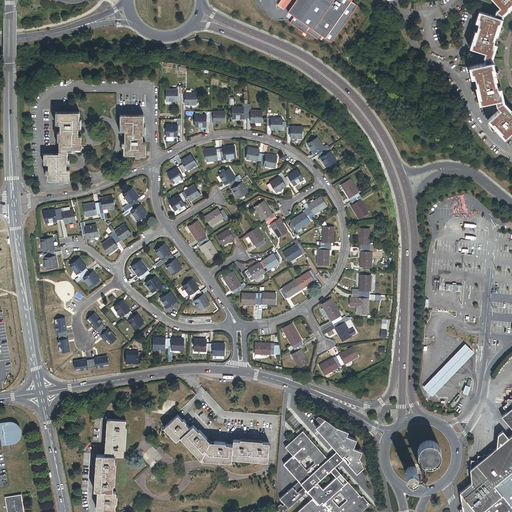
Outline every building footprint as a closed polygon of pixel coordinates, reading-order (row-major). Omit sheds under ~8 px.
[(282,0),(279,6),(285,10),(292,0),(282,0)] [(297,0),(289,13),(295,17),(291,24),(306,34),(307,32),(319,40),(321,36),(332,43),(358,5),(353,1),(353,0),(297,0)] [(511,0),(492,0),(500,8),(496,11),(495,16),(502,18),(504,14),(510,9),(509,8),(511,4),(511,0)] [(502,18),(495,16),(480,11),(478,18),(480,19),(478,23),(479,23),(478,27),(479,27),(478,32),(476,37),(474,43),(473,42),(471,48),(485,53),(484,58),(485,63),(492,62),(491,58),(495,48),(493,48),(495,43),(494,43),(495,39),(493,39),(498,24),(500,24),(502,18)] [(493,67),(492,62),(485,63),(470,66),(472,74),(473,73),(474,78),(475,77),(476,81),(477,81),(478,85),(480,91),(481,97),(480,98),(481,104),(495,100),(503,99),(501,92),(500,92),(499,88),(498,88),(497,84),(496,84),(492,68),(493,67)] [(167,90),(167,101),(181,101),(181,93),(181,90),(181,86),(178,86),(177,90),(167,90)] [(196,105),(196,93),(185,93),(185,90),(181,90),(181,93),(181,101),(185,101),(185,105),(196,105)] [(503,102),(503,99),(495,100),(497,105),(500,109),(489,119),(493,124),(494,123),(498,128),(503,132),(501,133),(506,138),(511,132),(511,114),(510,112),(511,111),(503,102)] [(243,108),(233,108),(233,112),(233,114),(233,119),(248,119),(248,105),(243,105),(243,108)] [(251,105),(248,105),(248,119),(251,119),(251,122),(262,122),(262,111),(251,111),(251,105)] [(199,115),(195,115),(195,126),(206,126),(206,123),(210,123),(210,111),(206,111),(206,115),(199,115)] [(214,111),(210,111),(210,123),(225,123),(225,112),(214,111)] [(61,152),(66,152),(68,152),(68,149),(81,148),(81,136),(79,136),(79,128),(78,112),(58,112),(58,120),(59,120),(59,124),(61,124),(61,133),(61,152)] [(271,114),(267,114),(267,126),(271,126),(271,129),(282,129),(282,123),(282,119),(271,118),(271,114)] [(125,131),(125,140),(127,140),(127,143),(125,143),(125,155),(136,155),(146,155),(146,143),(143,143),(143,134),(143,115),(122,115),(122,123),(123,123),(123,131),(125,131)] [(181,133),(181,125),(167,125),(167,137),(177,137),(177,133),(181,133)] [(302,127),(288,127),(288,135),(291,135),(291,138),(302,139),(302,127)] [(319,154),(329,148),(327,145),(324,147),(318,138),(308,144),(314,153),(317,151),(319,154)] [(224,149),(220,149),(221,160),(236,158),(235,146),(223,148),(224,149)] [(262,162),(263,155),(259,154),(260,150),(249,148),(247,159),(262,162)] [(336,161),(329,148),(319,154),(327,167),(336,161)] [(221,160),(220,149),(216,150),(216,149),(205,150),(207,162),(218,160),(218,162),(221,161),(221,160)] [(66,164),(66,155),(59,155),(59,154),(45,154),(45,160),(47,160),(47,165),(49,164),(49,171),(49,181),(59,180),(70,180),(70,171),(67,171),(67,167),(65,167),(65,164),(66,164)] [(180,166),(184,173),(197,165),(191,155),(182,161),(183,164),(180,166)] [(277,157),(263,155),(262,162),(265,163),(264,166),(275,168),(277,157)] [(181,175),(184,173),(180,166),(168,174),(174,184),(183,178),(181,175)] [(229,183),(231,186),(240,180),(238,178),(235,179),(229,170),(226,172),(224,169),(220,172),(221,174),(220,175),(226,185),(229,183)] [(297,170),(285,178),(289,185),(292,183),(294,186),(303,180),(297,170)] [(289,185),(285,178),(282,180),(280,177),(270,183),(271,184),(275,190),(276,193),(289,185)] [(351,202),(360,196),(358,193),(359,192),(351,179),(341,185),(350,198),(349,199),(351,202)] [(248,193),(240,180),(231,186),(238,199),(248,193)] [(185,192),(182,193),(186,200),(189,198),(191,201),(200,196),(194,186),(189,189),(185,192)] [(128,192),(123,195),(130,204),(126,206),(129,210),(138,203),(136,199),(139,197),(133,188),(130,191),(128,192)] [(186,200),(182,193),(169,201),(175,211),(184,205),(182,202),(186,200)] [(362,199),(360,196),(351,202),(353,205),(351,206),(360,219),(369,213),(361,200),(362,199)] [(112,197),(102,199),(102,202),(99,203),(100,210),(101,214),(101,218),(104,218),(103,213),(108,212),(107,209),(114,207),(114,203),(113,199),(112,197)] [(306,209),(312,218),(315,216),(314,214),(327,206),(321,197),(314,202),(313,200),(310,201),(312,203),(308,205),(309,207),(306,209)] [(266,222),(276,216),(274,213),(272,214),(264,201),(255,207),(263,220),(264,219),(266,222)] [(99,203),(84,206),(86,216),(101,214),(100,210),(99,203)] [(129,210),(128,210),(130,213),(132,212),(138,221),(147,214),(138,203),(129,210)] [(67,209),(59,211),(61,221),(64,220),(65,223),(76,221),(74,210),(70,211),(69,209),(67,209)] [(229,219),(223,209),(220,212),(218,209),(205,217),(210,226),(224,218),(225,221),(229,219)] [(304,213),(291,221),(297,230),(310,222),(310,224),(314,221),(312,218),(306,209),(303,211),(304,213)] [(61,221),(59,211),(55,211),(55,210),(44,213),(46,224),(61,221)] [(278,220),(276,216),(266,222),(269,226),(270,225),(278,237),(287,232),(279,219),(278,220)] [(199,243),(208,237),(198,221),(189,227),(199,243)] [(85,222),(81,223),(83,236),(87,235),(88,238),(98,236),(96,225),(86,227),(85,222)] [(115,232),(112,234),(119,242),(131,234),(125,225),(115,232)] [(223,246),(237,236),(232,227),(217,236),(223,246)] [(320,246),(331,246),(332,242),(333,242),(334,228),(323,227),(322,242),(321,242),(320,246)] [(257,228),(248,234),(257,248),(266,242),(257,228)] [(360,244),(360,248),(377,249),(377,245),(369,245),(370,229),(359,229),(359,235),(359,244),(360,244)] [(119,242),(112,234),(109,236),(111,239),(103,245),(109,254),(118,248),(116,245),(119,242)] [(218,254),(208,237),(199,243),(209,260),(218,254)] [(47,251),(47,254),(55,253),(53,238),(41,240),(43,251),(47,251)] [(296,245),(283,253),(289,262),(306,252),(297,239),(294,241),(296,245)] [(165,245),(156,251),(162,260),(156,264),(158,268),(167,261),(173,257),(165,245)] [(331,250),(331,246),(320,246),(320,250),(319,250),(318,265),(329,265),(329,250),(331,250)] [(377,249),(360,248),(360,252),(362,252),(361,267),(372,268),(373,253),(377,253),(377,249)] [(52,268),(52,270),(54,269),(54,268),(58,267),(55,253),(47,254),(44,255),(45,258),(47,269),(52,268)] [(273,254),(259,263),(265,272),(279,264),(273,254)] [(182,269),(173,257),(167,261),(169,264),(166,266),(173,275),(182,269)] [(80,259),(71,266),(79,278),(89,271),(80,259)] [(144,277),(150,273),(142,261),(132,268),(139,277),(142,275),(144,277)] [(265,272),(259,263),(242,274),(246,279),(248,277),(251,281),(265,272)] [(318,279),(312,270),(296,280),(302,289),(318,279)] [(89,271),(79,278),(76,280),(78,283),(84,279),(91,288),(100,281),(93,272),(91,274),(89,271)] [(233,272),(224,278),(234,294),(247,286),(244,283),(241,285),(233,272)] [(372,276),(361,276),(360,291),(352,291),(352,295),(370,296),(370,292),(371,292),(372,276)] [(158,293),(164,289),(155,277),(146,284),(153,293),(156,291),(158,293)] [(195,297),(201,292),(192,280),(184,286),(190,295),(193,294),(195,297)] [(302,289),(296,280),(279,290),(285,300),(302,289)] [(107,296),(109,299),(113,296),(116,300),(118,298),(114,292),(107,296)] [(195,297),(192,298),(201,311),(210,304),(201,292),(195,297)] [(179,305),(171,293),(162,299),(168,308),(171,306),(173,309),(179,305)] [(258,305),(259,294),(256,293),(256,294),(243,293),(242,304),(255,305),(255,304),(258,305)] [(263,294),(259,294),(258,305),(263,305),(263,304),(276,305),(276,294),(263,293),(263,294)] [(370,299),(370,296),(352,295),(352,298),(351,298),(351,307),(357,307),(357,314),(368,314),(369,299),(370,299)] [(124,315),(126,318),(133,314),(124,302),(115,308),(121,317),(124,315)] [(334,303),(324,308),(333,325),(346,318),(345,316),(342,318),(334,303)] [(133,314),(126,318),(135,330),(144,324),(138,315),(135,317),(133,314)] [(346,318),(333,325),(342,342),(352,336),(345,323),(349,321),(347,318),(346,318)] [(294,328),(284,333),(292,346),(288,348),(290,352),(294,350),(303,344),(294,328)] [(169,350),(169,339),(154,338),(154,350),(169,350)] [(184,339),(169,339),(169,350),(183,351),(184,339)] [(210,352),(210,344),(206,344),(207,340),(195,340),(195,351),(210,352)] [(275,344),(256,343),(255,354),(274,355),(275,352),(275,345),(275,344)] [(225,344),(210,344),(210,352),(213,352),(213,355),(225,356),(225,344)] [(305,348),(303,344),(294,350),(296,353),(292,355),(299,369),(309,363),(301,350),(305,348)] [(465,364),(475,353),(466,345),(456,355),(433,380),(424,388),(433,397),(441,389),(465,364)] [(336,357),(342,366),(358,357),(353,348),(336,357)] [(142,361),(142,353),(128,352),(128,364),(139,364),(139,361),(142,361)] [(325,376),(342,366),(336,357),(320,366),(325,376)] [(211,387),(206,392),(224,411),(279,416),(280,409),(227,405),(211,387)] [(179,402),(179,403),(183,407),(196,395),(191,390),(179,402)] [(511,511),(511,399),(507,399),(507,404),(503,407),(507,412),(502,416),(511,428),(511,435),(508,438),(503,431),(498,435),(496,448),(495,449),(490,449),(490,454),(488,455),(484,454),(484,456),(478,456),(478,461),(471,461),(470,470),(472,483),(460,493),(462,511),(511,511)] [(177,415),(165,426),(170,431),(169,433),(171,436),(173,434),(178,439),(182,436),(189,444),(188,445),(193,451),(194,449),(202,457),(213,458),(212,460),(220,461),(220,459),(232,460),(232,457),(239,457),(239,459),(243,459),(243,457),(257,459),(257,460),(261,461),(261,459),(268,459),(269,442),(233,440),(233,444),(226,444),(225,442),(214,441),(214,443),(209,442),(206,439),(207,438),(199,430),(198,431),(193,425),(190,428),(185,423),(186,422),(183,419),(182,420),(177,415)] [(352,450),(355,442),(345,438),(347,434),(335,429),(331,426),(326,423),(322,421),(318,419),(316,418),(315,419),(320,425),(328,435),(330,433),(333,436),(328,440),(338,451),(336,453),(342,460),(355,475),(362,469),(360,463),(358,459),(357,457),(356,456),(353,451),(352,450)] [(126,420),(109,419),(108,426),(106,426),(106,430),(108,430),(107,444),(105,444),(105,448),(107,448),(106,455),(98,454),(98,462),(96,462),(96,465),(98,466),(97,480),(95,480),(94,483),(96,484),(96,491),(99,491),(99,498),(97,498),(97,502),(99,502),(98,509),(115,510),(116,492),(113,492),(115,456),(123,456),(126,420)] [(1,426),(0,426),(0,435),(2,446),(13,444),(14,443),(16,442),(17,441),(18,440),(19,439),(20,437),(21,436),(21,434),(21,432),(21,430),(20,429),(19,427),(18,426),(17,425),(16,424),(14,423),(13,422),(11,422),(8,422),(1,423),(1,426)] [(328,440),(333,436),(330,433),(328,435),(320,425),(315,429),(336,453),(338,451),(328,440)] [(281,503),(285,507),(287,510),(305,493),(311,500),(297,511),(361,511),(368,506),(361,498),(360,499),(333,469),(326,461),(302,434),(285,449),(293,458),(283,466),(299,484),(280,501),(281,503)] [(434,463),(436,461),(437,460),(439,459),(440,457),(440,455),(441,453),(440,450),(440,448),(439,446),(438,444),(436,443),(434,442),(432,441),(430,440),(428,440),(426,441),(424,441),(422,442),(420,444),(419,445),(418,446),(418,448),(417,450),(417,451),(417,453),(418,456),(419,458),(420,460),(421,461),(423,462),(425,463),(428,464),(430,464),(432,463),(434,463)] [(333,469),(342,460),(336,453),(326,461),(333,469)] [(406,470),(406,471),(406,473),(406,474),(406,475),(407,475),(407,476),(409,477),(410,478),(411,478),(412,478),(414,478),(415,477),(416,476),(417,474),(417,473),(418,472),(417,471),(417,470),(417,469),(416,468),(415,467),(414,467),(413,466),(412,466),(411,466),(410,466),(409,467),(408,468),(407,469),(406,470)] [(297,511),(311,500),(305,493),(287,510),(285,507),(283,509),(280,507),(277,510),(279,511),(297,511)] [(23,511),(21,495),(5,498),(7,511),(23,511)]
